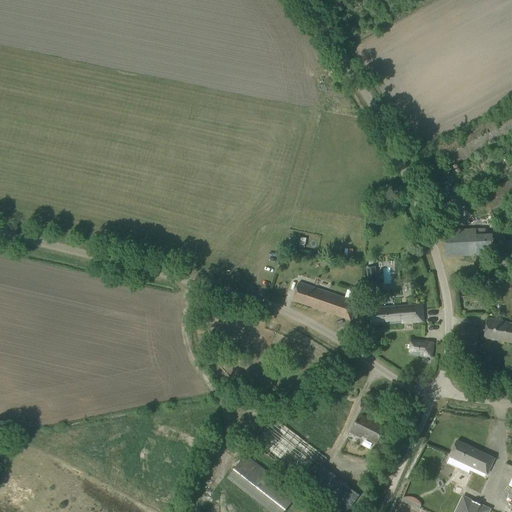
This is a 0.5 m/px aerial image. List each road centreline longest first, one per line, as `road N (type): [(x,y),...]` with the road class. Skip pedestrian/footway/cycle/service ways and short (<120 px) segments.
road 1 (unclassified): [(434,390),(402,383),(253,293),(0,231)]
road 2 (unclassified): [(434,390),(443,377),(449,321),(432,243),(346,54),(308,0)]
